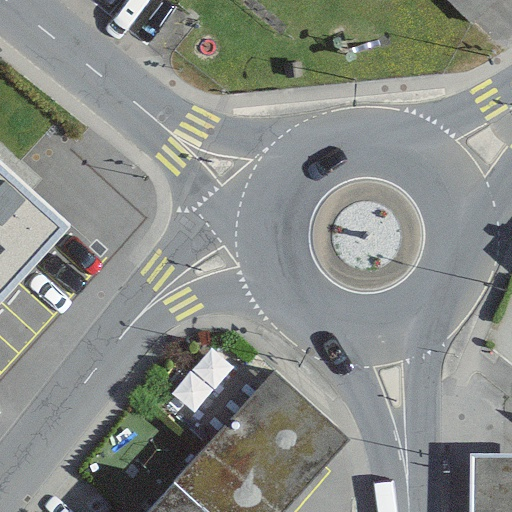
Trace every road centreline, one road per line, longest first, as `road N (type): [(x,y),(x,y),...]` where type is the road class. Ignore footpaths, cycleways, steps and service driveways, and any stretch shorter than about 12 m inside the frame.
road 1 (residential): [(281,199),(182,142),(0,0)]
road 2 (secondary): [(281,199),(274,249),(300,301),(352,329),(381,329)]
road 3 (secondary): [(444,180),(399,147),(343,145),(296,175),(281,199)]
road 4 (secondary): [(381,329),(438,299),(455,272),(462,241),(444,180)]
road 5 (secondary): [(381,329),(408,511)]
